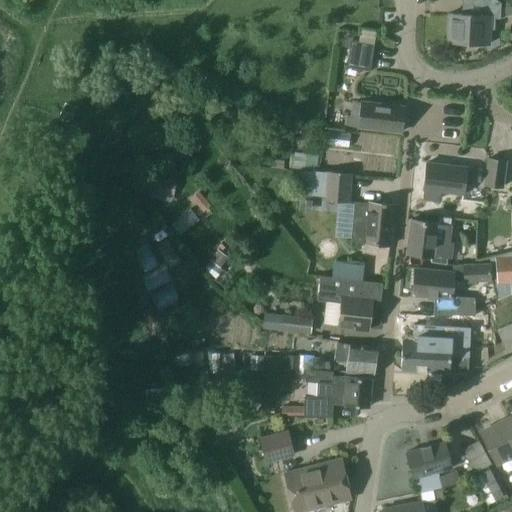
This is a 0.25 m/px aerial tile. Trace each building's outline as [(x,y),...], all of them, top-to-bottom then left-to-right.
[(481,16),(449,14),(447,43),(480,45),(481,29),(494,30),(494,20),(498,20),(511,15),(511,6),(506,1),(499,4),(482,3),(481,16)] [(376,45),(352,41),(347,68),(371,72),(376,45)] [(401,133),(404,107),(360,102),(359,117),(346,115),(344,126),(357,128),(401,133)] [(73,121),(76,111),(65,107),(62,118),(73,121)] [(296,134),(308,136),(309,129),(297,127),(296,134)] [(349,132),(325,129),(323,143),(347,146),(349,132)] [(507,160),(487,157),(484,186),(503,189),(507,160)] [(481,169),(427,162),(424,189),(424,190),(423,197),(425,200),(436,201),(439,199),(440,192),(463,194),(465,180),(480,182),(481,169)] [(147,198),(173,202),(178,175),(152,170),(147,198)] [(352,173),(298,170),(296,194),(324,197),(324,201),(350,203),(352,173)] [(198,192),(191,198),(202,212),(210,205),(198,192)] [(369,204),(354,203),(351,241),(390,245),(393,206),(370,204),(369,204)] [(180,235),(199,218),(191,208),(171,224),(180,235)] [(438,224),(412,221),(407,254),(432,257),(431,263),(447,265),(448,258),(451,258),(453,244),(449,244),(451,227),(438,225),(438,224)] [(159,265),(149,243),(133,251),(143,273),(159,265)] [(511,251),(489,258),(493,278),(497,300),(511,294),(511,282),(511,281),(511,251)] [(203,270),(215,279),(221,270),(210,262),(203,270)] [(414,269),(412,296),(435,298),(434,316),(449,316),(454,315),(476,316),(475,297),(451,296),(452,281),(464,281),(463,283),(491,282),(490,263),(463,264),(463,265),(453,265),(453,272),(414,269)] [(171,284),(164,267),(142,276),(149,293),(171,284)] [(364,280),(321,275),(318,299),(341,301),(338,326),(370,330),(374,299),(362,298),(364,280)] [(157,311),(179,302),(173,286),(150,296),(157,311)] [(313,318),(283,315),(282,330),(311,334),(313,318)] [(511,349),(511,322),(496,330),(507,352),(511,349)] [(402,340),(402,356),(468,359),(469,328),(415,326),(414,341),(402,340)] [(374,375),(378,347),(337,342),(335,361),(347,362),(346,372),(374,375)] [(263,371),(264,356),(252,355),(250,370),(263,371)] [(286,374),(287,371),(288,358),(264,356),(263,371),(263,372),(286,374)] [(468,359),(402,356),(401,371),(451,373),(467,373),(468,359)] [(288,358),(287,371),(298,372),(299,358),(288,357),(288,358)] [(325,360),(326,357),(315,357),(314,367),(330,368),(330,361),(325,360)] [(201,371),(201,381),(210,381),(209,371),(201,371)] [(370,379),(332,376),(331,384),(318,383),(317,397),(305,396),(303,417),(332,417),(333,404),(368,406),(370,379)] [(303,405),(281,405),(281,416),(303,416),(303,405)] [(496,466),(511,457),(511,426),(508,418),(479,433),(496,466)] [(295,456),(288,430),(259,437),(266,464),(295,456)] [(463,448),(475,471),(475,472),(488,465),(492,463),(479,440),(463,448)] [(452,469),(445,442),(406,453),(416,493),(442,487),(438,472),(452,469)] [(284,473),(293,511),(295,511),(349,498),(340,460),(284,473)] [(488,465),(475,472),(475,471),(471,473),(487,505),(504,496),(488,465)] [(443,498),(442,489),(421,493),(422,501),(383,509),(383,511),(436,511),(434,499),(443,498)]
